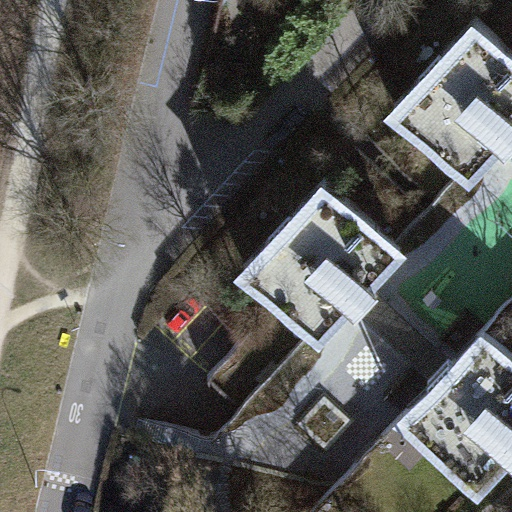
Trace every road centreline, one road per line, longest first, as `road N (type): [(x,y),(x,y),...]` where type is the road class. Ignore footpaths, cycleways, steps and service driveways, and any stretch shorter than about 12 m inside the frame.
road 1 (residential): [(129,215),(251,132),(375,0)]
road 2 (residential): [(57,511),(129,215)]
road 3 (residential): [(129,215),(180,0)]
